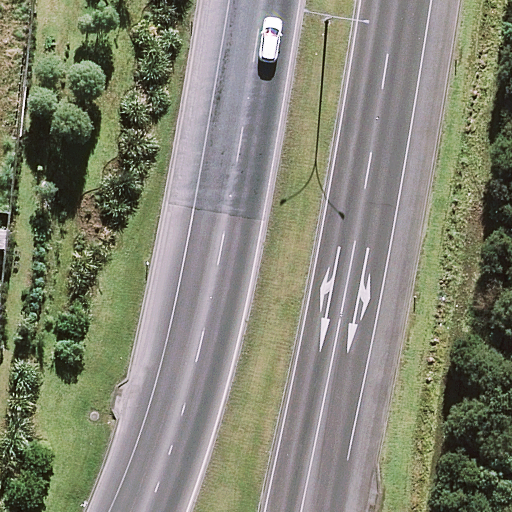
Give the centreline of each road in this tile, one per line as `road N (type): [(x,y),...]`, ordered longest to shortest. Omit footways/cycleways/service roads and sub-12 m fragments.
road 1 (primary): [(146,511),(198,356),(263,0)]
road 2 (primary): [(401,0),(301,511)]
